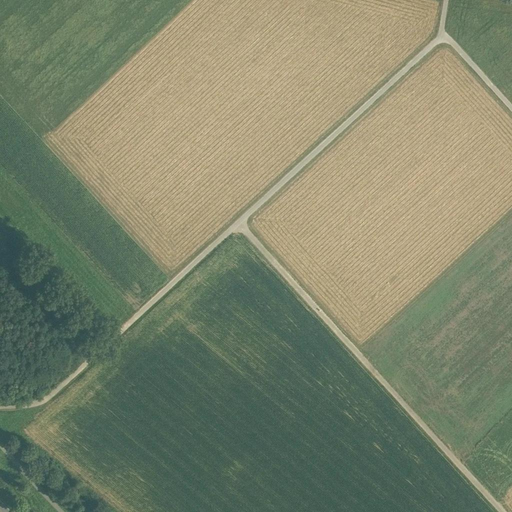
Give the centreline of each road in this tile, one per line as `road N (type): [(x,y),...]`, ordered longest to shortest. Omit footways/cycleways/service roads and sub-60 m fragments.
road 1 (track): [(502,511),(236,222)]
road 2 (track): [(0,407),(38,404),(236,222)]
road 3 (track): [(236,222),(442,33)]
